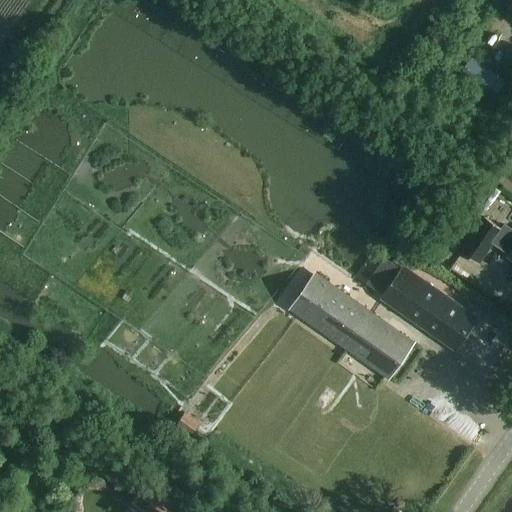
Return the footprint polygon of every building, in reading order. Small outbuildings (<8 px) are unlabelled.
[(473,59),(459,78),(491,102),(505,83),(473,59)] [(502,229),(486,217),(462,252),(478,263),(493,242),(510,254),(509,256),(511,257),(511,229),(505,224),(502,229)] [(473,319),(402,270),(384,296),(454,346),(473,319)] [(390,380),(414,345),(315,275),(290,310),(390,380)] [(139,511),(154,511),(164,497),(145,484),(130,506),(139,511)]
